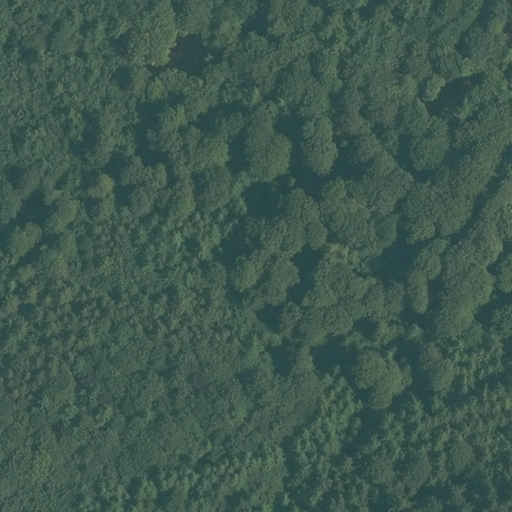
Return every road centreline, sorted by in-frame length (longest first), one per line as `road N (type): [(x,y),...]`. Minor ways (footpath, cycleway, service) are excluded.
road 1 (track): [(0,503),(105,449),(511,303)]
road 2 (track): [(171,77),(337,117),(511,185)]
road 3 (track): [(171,77),(0,56)]
road 4 (track): [(287,0),(171,77)]
